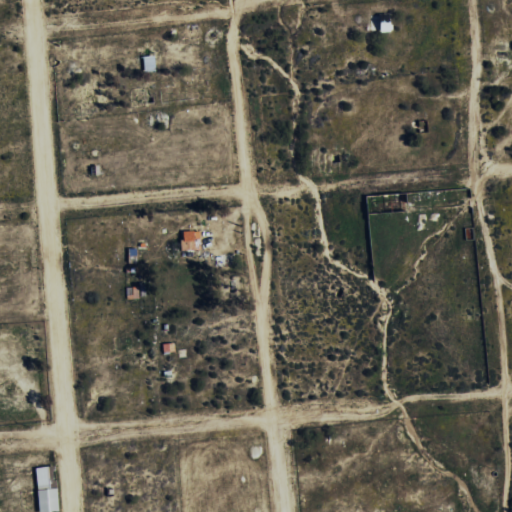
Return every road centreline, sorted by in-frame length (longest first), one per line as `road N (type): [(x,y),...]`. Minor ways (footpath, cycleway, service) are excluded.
road 1 (residential): [(471,0),(472,167),(498,324),(508,511)]
road 2 (residential): [(32,0),(72,511)]
